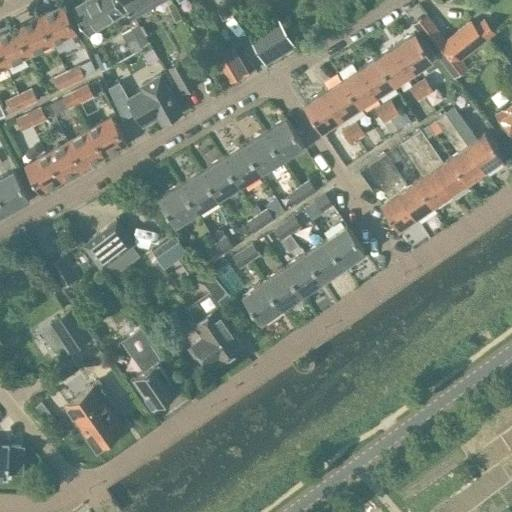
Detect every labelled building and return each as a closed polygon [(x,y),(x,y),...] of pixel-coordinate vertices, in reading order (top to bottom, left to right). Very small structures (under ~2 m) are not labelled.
[(88,33),(124,11),(117,0),(82,0),(72,6),(88,33)] [(124,0),(133,13),(155,0),(165,0),(168,3),(172,1),(171,0),(124,0)] [(168,3),(166,4),(166,5),(176,22),(182,18),(172,1),(168,3)] [(53,43),(76,31),(63,3),(39,15),(53,43)] [(53,43),(39,15),(16,26),(30,54),(53,43)] [(257,30),(249,35),(266,62),(278,55),(294,45),(278,17),(257,30)] [(446,39),(461,59),(494,33),(483,20),(475,27),(470,20),(446,39)] [(30,54),(16,26),(0,34),(0,51),(7,65),(30,54)] [(414,70),(433,58),(415,31),(396,43),(414,70)] [(467,66),(461,59),(446,39),(432,49),(454,77),(467,66)] [(240,42),(227,49),(243,76),(256,68),(240,42)] [(414,70),(396,43),(378,55),(396,82),(414,70)] [(243,76),(227,49),(217,55),(233,82),(243,76)] [(396,82),(378,55),(360,67),(377,93),(396,82)] [(183,60),(169,68),(183,92),(197,84),(183,60)] [(79,63),(66,69),(72,82),(85,76),(79,63)] [(377,93),(360,67),(342,78),(359,105),(377,93)] [(72,82),(66,69),(53,76),(59,88),(72,82)] [(144,88),(128,98),(136,111),(143,124),(159,114),(162,121),(182,109),(161,72),(142,84),(144,88)] [(420,79),(417,81),(426,95),(429,93),(433,90),(424,76),(420,79)] [(359,105),(342,78),(324,90),(341,117),(359,105)] [(120,80),(108,86),(113,97),(126,90),(120,80)] [(417,81),(409,86),(418,100),(426,95),(417,81)] [(93,95),(88,82),(68,92),(75,104),(93,95)] [(30,86),(19,92),(26,104),(37,99),(30,86)] [(341,117),(324,90),(305,102),(322,129),(341,117)] [(26,104),(19,92),(5,98),(11,111),(26,104)] [(54,114),(75,104),(68,92),(62,95),(63,98),(49,104),(54,114)] [(383,102),(383,103),(391,117),(392,116),(399,112),(390,98),(383,102)] [(511,100),(497,111),(511,131),(511,100)] [(383,103),(375,108),(380,117),(383,122),(391,117),(383,103)] [(47,118),(40,106),(24,113),(31,125),(47,118)] [(454,107),(446,112),(485,168),(503,156),(486,131),(476,139),(454,107)] [(471,178),(475,181),(480,177),(479,172),(485,168),(446,112),(437,118),(459,150),(450,155),(468,180),(471,178)] [(21,130),(31,125),(24,113),(15,118),(21,130)] [(126,141),(112,117),(111,115),(89,127),(105,154),(126,141)] [(282,157),(304,144),(287,116),(265,130),(282,157)] [(356,120),(348,125),(357,138),(365,133),(356,120)] [(347,126),(340,130),(349,143),(355,139),(357,138),(348,125),(347,126)] [(105,154),(89,127),(68,140),(83,166),(105,154)] [(451,192),(468,180),(450,155),(444,160),(422,128),(412,135),(451,192)] [(282,157),(265,130),(244,143),(261,170),(282,157)] [(433,204),(451,192),(412,135),(402,142),(424,173),(416,179),(433,204)] [(83,166),(68,140),(47,152),(62,179),(83,166)] [(261,170),(244,143),(223,156),(240,183),(261,170)] [(62,179),(47,152),(25,165),(41,191),(62,179)] [(387,152),(378,158),(416,216),(433,204),(416,179),(408,184),(387,152)] [(240,183),(223,156),(202,169),(219,196),(240,183)] [(411,219),(416,216),(378,158),(368,165),(389,196),(387,198),(381,202),(398,228),(401,226),(406,228),(411,224),(411,219)] [(0,196),(7,210),(29,197),(14,169),(0,176),(0,196)] [(219,196),(202,169),(181,182),(198,209),(219,196)] [(308,178),(299,184),(306,196),(316,189),(308,178)] [(198,209),(181,182),(159,196),(176,223),(198,209)] [(288,192),(296,203),(306,196),(299,184),(288,192)] [(333,204),(325,192),(315,199),(323,211),(333,204)] [(275,218),(267,207),(267,206),(258,212),(266,225),(275,218)] [(266,225),(258,212),(246,220),(254,232),(266,225)] [(291,232),(301,225),(293,213),(283,220),(291,232)] [(136,223),(145,242),(157,235),(148,217),(136,223)] [(134,241),(117,219),(85,243),(102,266),(134,241)] [(291,232),(283,220),(273,227),(281,239),(291,232)] [(347,223),(327,236),(346,264),(366,250),(347,223)] [(164,266),(187,250),(175,234),(153,250),(164,266)] [(226,234),(217,240),(224,252),(234,245),(226,234)] [(346,264),(327,236),(306,251),(325,278),(346,264)] [(224,252),(217,240),(205,248),(213,260),(224,252)] [(243,248),(251,260),(260,253),(252,241),(243,248)] [(251,260),(243,248),(232,255),(241,267),(251,260)] [(284,266),(303,293),(325,278),(306,251),(284,266)] [(75,279),(62,256),(50,263),(62,286),(75,279)] [(264,279),(283,307),(303,293),(284,266),(264,279)] [(197,276),(209,290),(216,300),(228,292),(207,267),(197,276)] [(283,307),(264,279),(243,293),(262,321),(283,307)] [(186,306),(200,328),(204,335),(192,343),(208,365),(220,357),(221,360),(242,345),(217,309),(223,306),(220,302),(217,304),(206,312),(197,298),(186,306)] [(93,336),(73,306),(49,323),(69,353),(93,336)] [(124,338),(136,356),(145,369),(134,376),(155,406),(157,405),(159,408),(166,403),(164,399),(180,389),(159,358),(162,356),(141,326),(124,338)] [(110,441),(111,437),(125,427),(111,408),(117,404),(99,379),(88,386),(97,400),(76,415),(98,446),(99,445),(103,446),(110,441)] [(485,473),(511,452),(511,405),(469,438),(478,449),(471,454),(485,473)] [(0,477),(7,478),(8,471),(13,472),(22,472),(23,445),(9,444),(0,443),(0,477)]
